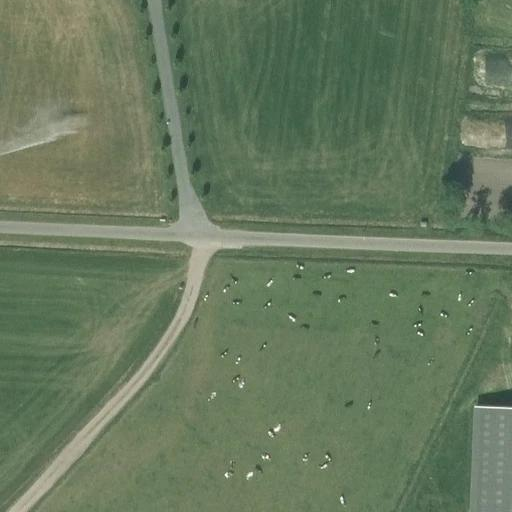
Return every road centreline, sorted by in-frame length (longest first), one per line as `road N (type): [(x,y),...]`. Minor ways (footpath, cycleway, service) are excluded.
road 1 (unclassified): [(0,229),(511,250)]
road 2 (track): [(199,237),(170,339),(18,511)]
